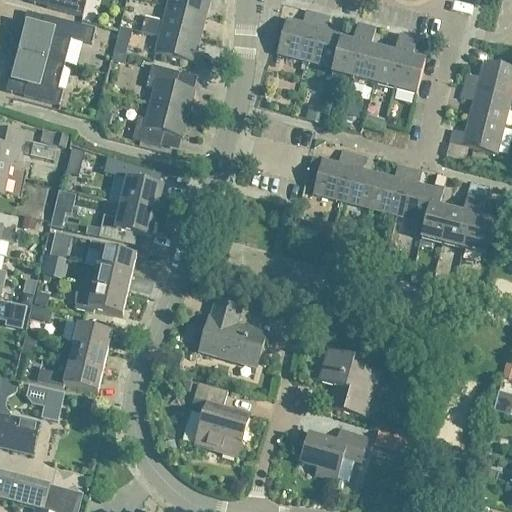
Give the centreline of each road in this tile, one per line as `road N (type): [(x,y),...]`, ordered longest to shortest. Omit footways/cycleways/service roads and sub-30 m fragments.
road 1 (residential): [(224,511),(185,500),(156,473),(132,415),(138,376),(224,144)]
road 2 (residential): [(224,144),(246,0)]
road 3 (residential): [(455,26),(421,161)]
road 4 (residential): [(251,511),(293,389)]
